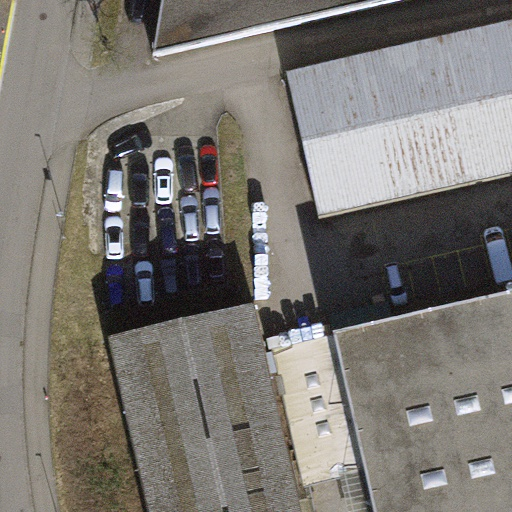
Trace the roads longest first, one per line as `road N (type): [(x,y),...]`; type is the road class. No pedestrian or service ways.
road 1 (residential): [(0,296),(51,0)]
road 2 (unknown): [(511,237),(334,286)]
